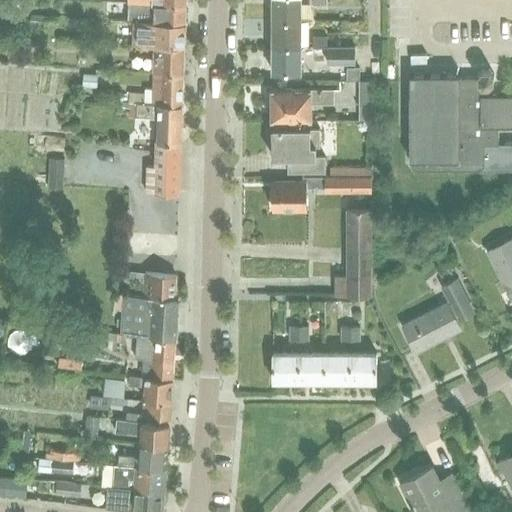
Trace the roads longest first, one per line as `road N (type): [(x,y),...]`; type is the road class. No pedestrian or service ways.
road 1 (residential): [(200,511),(217,0)]
road 2 (residential): [(292,511),(359,451),(511,368)]
